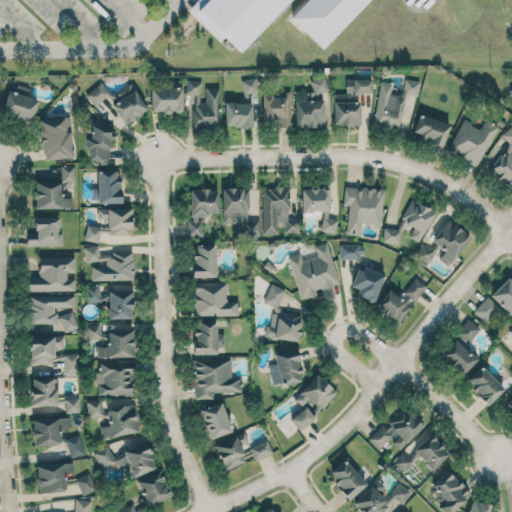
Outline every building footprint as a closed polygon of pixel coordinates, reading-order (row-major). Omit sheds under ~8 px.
[(197,0),(187,11),(220,42),(224,37),(240,52),(289,0),(197,0)] [(321,49),(368,0),(305,0),(289,18),(321,49)] [(257,92),(256,78),(241,80),(242,93),(257,92)] [(295,92),(295,128),(316,127),(316,122),(323,122),(322,92),(327,92),(327,78),(312,79),(312,91),(295,92)] [(333,94),(334,125),(360,125),(359,102),(354,102),(354,93),(372,93),(372,78),(345,78),(345,94),(333,94)] [(399,131),(405,94),(417,96),(419,82),(404,79),(401,96),(390,95),(392,83),(380,81),(373,127),(399,131)] [(220,129),(220,87),(205,87),(205,102),(200,102),(200,81),(185,81),(185,95),(193,95),(193,129),(220,129)] [(85,95),(94,106),(110,93),(100,82),(85,95)] [(107,98),(123,125),(147,111),(130,83),(107,98)] [(15,93),(8,91),(0,112),(30,123),(38,100),(27,96),(29,90),(18,85),(15,93)] [(182,112),(182,88),(150,88),(150,113),(182,112)] [(262,95),(262,120),(278,120),(278,128),(291,128),(290,92),(278,92),(278,95),(262,95)] [(252,126),(252,102),(224,103),(225,127),(252,126)] [(411,134),(442,146),(450,125),(419,113),(411,134)] [(70,118),(40,119),(42,159),(72,158),(70,118)] [(497,126),(484,119),(479,129),(462,120),(447,152),(477,166),(497,126)] [(113,124),(87,125),(89,167),(109,165),(107,141),(114,140),(113,124)] [(511,185),(511,126),(510,125),(501,137),(509,143),(488,172),(510,188),(511,185)] [(72,208),(72,197),(64,197),(64,184),(75,184),(74,165),(60,166),(60,169),(51,170),(52,181),(34,181),(35,209),(72,208)] [(121,203),(122,188),(117,187),(118,171),(97,170),(97,188),(92,188),(91,202),(121,203)] [(301,212),(329,212),(329,187),(301,188),(301,212)] [(384,190),(361,188),(344,187),(343,205),(348,206),(346,234),(360,235),(361,224),(380,226),(384,190)] [(248,188),(221,188),(222,220),(242,220),(242,235),(259,235),(259,220),(249,220),(248,188)] [(262,188),(261,235),(280,235),(280,233),(299,233),(299,219),(289,219),(289,188),(262,188)] [(189,190),(190,216),(208,216),(208,213),(218,212),(217,190),(189,190)] [(419,242),(435,211),(411,199),(401,218),(401,222),(397,229),(384,228),(382,242),(399,244),(401,233),(405,224),(414,228),(409,237),(419,242)] [(97,209),(98,219),(106,219),(106,227),(85,228),(85,241),(99,241),(99,236),(132,235),(131,208),(97,209)] [(27,246),(62,246),(62,234),(58,234),(58,217),(34,217),(34,232),(26,232),(27,246)] [(323,217),(320,231),(335,233),(337,220),(323,217)] [(470,239),(449,220),(431,240),(444,252),(439,258),(446,265),(470,239)] [(202,222),(188,221),(187,235),(202,236),(202,222)] [(299,300),(317,295),(316,290),(338,285),(327,242),(314,246),(317,256),(301,261),(299,255),(288,257),(299,300)] [(215,277),(215,244),(192,245),(192,277),(215,277)] [(339,259),(360,260),(360,255),(363,255),(363,245),(339,244),(339,259)] [(429,264),(435,250),(421,245),(415,259),(429,264)] [(91,281),(133,279),(132,253),(99,254),(99,246),(84,246),(85,264),(91,264),(91,281)] [(26,292),(75,291),(75,278),(67,278),(67,272),(74,271),(74,256),(39,257),(39,276),(26,276),(26,292)] [(358,289),(355,297),(373,303),(384,274),(358,265),(350,287),(358,289)] [(389,289),(375,308),(398,324),(426,286),(414,277),(399,297),(389,289)] [(489,295),(509,315),(511,312),(511,280),(508,277),(489,295)] [(193,316),(238,315),(238,300),(226,300),(226,282),(193,283),(193,316)] [(284,289),(270,284),(263,302),(277,307),(284,289)] [(85,285),(86,302),(108,301),(108,294),(100,295),(99,285),(85,285)] [(132,319),(132,290),(108,289),(108,318),(132,319)] [(74,307),(74,295),(27,296),(27,324),(62,323),(62,330),(75,330),(74,313),(55,314),(55,308),(74,307)] [(485,323),(499,308),(487,296),(472,312),(485,323)] [(299,341),(301,312),(272,310),(271,326),(265,326),(264,338),(299,341)] [(455,333),(467,344),(480,329),(468,319),(455,333)] [(195,354),(216,354),(216,346),(224,346),(224,334),(216,334),(216,322),(195,322),(195,354)] [(88,340),(102,339),(101,324),(86,325),(88,340)] [(134,357),(133,330),(106,331),(107,347),(96,347),(97,357),(134,357)] [(63,336),(29,337),(30,364),(63,363),(63,355),(54,355),(54,346),(63,346),(63,336)] [(460,377),(477,359),(455,339),(438,357),(460,377)] [(268,365),(272,386),(302,380),(295,348),(273,353),(275,363),(268,365)] [(78,353),(63,354),(64,375),(78,375),(78,353)] [(195,399),(213,398),(213,393),(241,392),(241,377),(231,378),(231,358),(193,360),(195,399)] [(134,395),(133,361),(97,362),(97,395),(134,395)] [(487,405),(504,389),(481,366),(464,382),(487,405)] [(336,392),(316,374),(294,399),(303,407),(290,421),(301,431),(336,392)] [(55,397),(55,378),(31,378),(30,405),(64,406),(64,398),(55,397)] [(79,413),(79,397),(65,397),(65,412),(79,413)] [(102,417),(101,401),(87,401),(88,418),(102,417)] [(232,431),(221,402),(199,410),(209,439),(232,431)] [(139,432),(134,404),(106,408),(109,425),(100,427),(102,438),(139,432)] [(399,450),(423,427),(402,406),(368,440),(379,450),(389,440),(399,450)] [(32,419),(33,445),(59,445),(59,429),(69,429),(69,418),(32,419)] [(272,452),(267,440),(250,447),(244,433),(214,445),(224,471),(272,452)] [(408,456),(403,451),(393,462),(404,472),(417,457),(432,471),(449,452),(428,433),(408,456)] [(69,457),(83,455),(79,436),(65,438),(69,457)] [(108,446),(95,451),(102,471),(121,464),(126,479),(156,469),(146,443),(112,456),(108,446)] [(366,483),(343,459),(327,475),(349,499),(366,483)] [(74,473),(73,463),(36,466),(38,493),(65,491),(64,474),(74,473)] [(433,500),(444,511),(451,511),(470,494),(447,470),(431,485),(440,494),(433,500)] [(170,497),(161,471),(137,480),(146,505),(170,497)] [(76,478),(81,495),(95,490),(89,473),(76,478)] [(373,511),(392,496),(377,480),(353,502),(361,511),(373,511)] [(389,497),(403,504),(410,491),(396,484),(389,497)] [(89,511),(91,500),(75,499),(74,511),(89,511)] [(467,511),(494,511),(496,507),(471,500),(467,511)]
